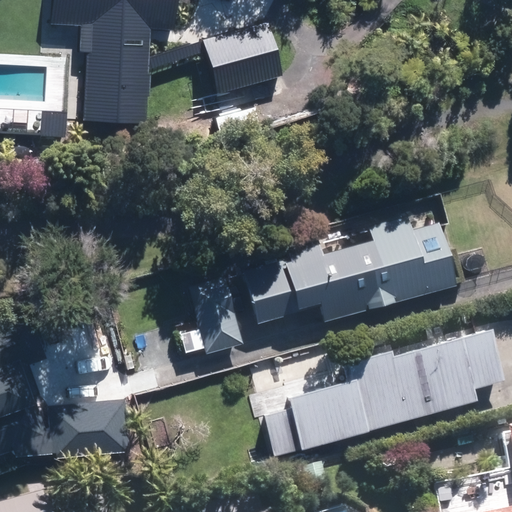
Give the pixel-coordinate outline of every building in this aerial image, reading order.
[(199,41),(151,51),(151,32),(177,33),(178,0),(49,0),(48,29),(71,29),(71,51),(82,51),(80,123),(148,125),(150,67),(203,57),(218,110),(289,91),(268,13),(197,33),(199,41)] [(370,239),(319,254),(315,241),(283,250),(285,255),(243,267),(259,321),(318,303),(323,319),(453,281),(435,220),(409,228),(405,214),(366,226),(370,239)] [(225,271),(184,281),(200,353),(242,343),(225,271)] [(285,395),(287,403),(260,411),(271,452),(298,445),(472,397),(469,386),(494,379),(484,340),(459,347),(285,395)] [(511,511),(511,426),(504,428),(511,473),(511,508),(490,511),(511,511)] [(0,511),(57,511),(52,491),(0,502),(0,511)]
